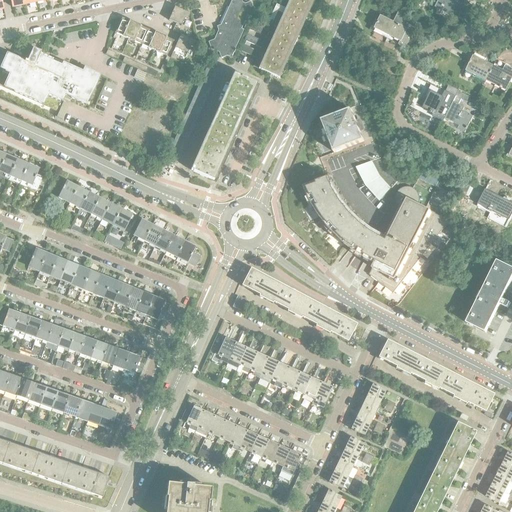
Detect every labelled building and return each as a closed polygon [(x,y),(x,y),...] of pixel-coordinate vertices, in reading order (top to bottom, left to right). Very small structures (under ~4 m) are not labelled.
[(243,30),(241,29),(247,16),(250,17),(254,8),(253,7),(251,2),(245,4),(242,3),(240,0),(231,0),(220,25),(216,26),(218,30),(214,40),(208,42),(210,48),(218,52),(221,58),(226,56),(231,58),(235,49),(243,30)] [(277,77),(311,0),(291,0),(260,70),(277,77)] [(438,0),(435,7),(458,19),(468,0),(438,0)] [(181,26),(184,19),(187,20),(190,14),(175,7),(168,21),(169,21),(169,20),(181,26)] [(403,26),(408,16),(399,12),(394,23),(381,16),(379,20),(375,19),(370,30),(392,41),(394,37),(400,41),(399,44),(405,47),(411,35),(405,32),(407,28),(403,26)] [(114,33),(167,56),(173,42),(174,42),(174,41),(121,18),(115,33),(115,32),(114,33)] [(180,35),(174,48),(175,49),(175,48),(187,53),(186,54),(187,54),(190,47),(193,48),(196,42),(180,35)] [(0,67),(0,85),(57,111),(61,101),(62,101),(62,100),(63,100),(63,99),(62,99),(64,95),(65,96),(65,95),(71,98),(72,99),(72,98),(76,100),(76,101),(77,100),(81,102),(81,103),(85,104),(85,105),(86,105),(90,95),(91,95),(92,90),(93,91),(93,90),(95,86),(95,85),(97,81),(97,80),(99,76),(100,76),(90,71),(84,68),(83,72),(63,63),(62,66),(51,62),(39,56),(41,52),(33,49),(27,61),(25,60),(25,61),(7,54),(7,55),(6,59),(5,59),(3,64),(3,63),(3,64),(1,68),(0,67)] [(486,81),(493,66),(473,56),(474,56),(473,55),(465,71),(466,71),(486,81)] [(496,59),(493,66),(486,81),(505,90),(505,91),(506,91),(511,78),(511,68),(505,65),(506,64),(496,59)] [(220,67),(219,67),(208,62),(206,67),(218,72),(220,67)] [(145,72),(155,77),(157,71),(147,67),(147,68),(145,72)] [(216,77),(218,72),(206,67),(204,72),(216,77)] [(202,77),(214,82),(216,77),(204,72),(202,77)] [(236,75),(193,172),(211,180),(211,179),(213,180),(253,89),(252,88),(254,83),(236,75)] [(200,82),(211,87),(214,82),(202,77),(200,82)] [(209,92),(211,87),(200,82),(198,87),(209,92)] [(445,119),(458,91),(459,90),(448,85),(445,91),(448,92),(445,98),(439,95),(442,89),(431,84),(425,96),(427,98),(422,107),(434,113),(435,110),(440,112),(438,115),(445,119)] [(196,91),(207,97),(209,92),(198,87),(196,91)] [(193,96),(205,101),(207,97),(196,91),(193,96)] [(468,96),(458,91),(445,119),(459,126),(457,129),(465,133),(473,116),(462,111),(464,108),(458,105),(461,99),(466,102),(468,96)] [(191,101),(203,106),(205,101),(193,96),(191,101)] [(189,106),(201,111),(203,106),(191,101),(189,106)] [(187,111),(198,116),(201,111),(189,106),(187,111)] [(334,153),(364,141),(360,130),(363,129),(359,120),(356,121),(352,110),(322,122),(334,153)] [(185,116),(196,121),(198,116),(187,111),(185,116)] [(183,121),(194,126),(196,121),(185,116),(183,121)] [(180,125),(192,131),(194,126),(183,121),(180,125)] [(178,130),(190,135),(192,131),(180,125),(178,130)] [(176,135),(188,140),(190,135),(178,130),(176,135)] [(174,140),(185,145),(188,140),(176,135),(174,140)] [(365,224),(381,235),(386,235),(409,190),(396,179),(380,160),(373,138),(322,159),(330,176),(350,209),(365,224)] [(172,145),(183,150),(185,145),(174,140),(172,145)] [(170,150),(181,155),(183,150),(172,145),(170,150)] [(168,155),(179,160),(181,155),(170,150),(168,155)] [(0,168),(0,172),(9,177),(16,160),(6,155),(0,168)] [(179,160),(168,155),(165,159),(177,165),(179,160)] [(9,177),(21,181),(28,164),(16,160),(9,177)] [(39,169),(28,164),(21,181),(28,184),(27,187),(36,191),(42,177),(37,175),(39,169)] [(422,171),(418,179),(424,182),(428,174),(422,171)] [(372,262),(375,264),(369,275),(379,282),(378,283),(384,288),(384,287),(393,293),(450,220),(434,213),(430,211),(418,204),(419,203),(419,202),(419,201),(419,199),(419,198),(419,197),(419,195),(418,194),(418,193),(417,192),(416,191),(415,190),(414,189),(413,188),(412,188),(410,187),(409,187),(408,187),(406,187),(405,187),(404,188),(402,188),(401,189),(400,189),(399,190),(398,191),(397,192),(397,194),(396,195),(396,196),(395,197),(395,199),(395,200),(396,201),(396,203),(396,204),(397,205),(398,206),(399,207),(400,208),(401,209),(402,210),(383,247),(381,246),(384,239),(371,232),(360,223),(350,214),(341,203),(334,191),(328,177),(304,187),(311,203),(320,218),(331,231),(343,243),(350,249),(352,250),(357,254),(360,256),(372,263),(372,262)] [(440,181),(437,187),(442,190),(445,184),(440,181)] [(69,204),(77,187),(66,182),(58,198),(69,204)] [(69,204),(80,209),(88,193),(77,187),(69,204)] [(509,220),(511,214),(511,203),(485,190),(478,204),(493,212),(491,216),(507,224),(508,220),(509,220)] [(90,214),(99,198),(88,193),(80,209),(90,214)] [(90,214),(101,220),(110,204),(99,198),(90,214)] [(101,220),(112,226),(120,209),(110,204),(101,220)] [(120,209),(112,226),(124,232),(132,215),(120,209)] [(133,236),(144,242),(153,226),(141,220),(133,236)] [(144,242),(155,247),(163,231),(153,226),(144,242)] [(155,247),(166,253),(174,237),(163,231),(155,247)] [(0,235),(0,252),(1,249),(9,252),(13,241),(0,235)] [(166,253),(176,258),(184,242),(174,237),(166,253)] [(176,258),(187,263),(195,267),(201,256),(193,252),(195,247),(184,242),(176,258)] [(39,271),(46,254),(35,250),(28,267),(39,271)] [(46,254),(39,271),(50,276),(57,259),(46,254)] [(57,259),(50,276),(60,280),(68,263),(57,259)] [(474,307),(474,308),(470,315),(466,323),(485,333),(485,332),(486,333),(486,332),(489,325),(490,324),(489,324),(493,317),(497,309),(499,304),(505,307),(508,308),(510,303),(508,301),(502,299),(504,294),(505,294),(505,293),(508,286),(509,286),(508,286),(511,278),(511,267),(497,261),(496,261),(497,261),(493,269),(493,268),(493,269),(489,276),(489,277),(485,284),(482,292),(481,292),(478,299),(477,300),(478,300),(474,307)] [(68,263),(60,280),(71,284),(78,267),(68,263)] [(71,284),(82,289),(89,272),(78,267),(71,284)] [(250,269),(241,286),(268,300),(277,283),(250,269)] [(11,275),(17,278),(19,273),(13,270),(11,275)] [(82,289),(93,293),(100,276),(89,272),(82,289)] [(100,276),(93,293),(103,298),(110,280),(100,276)] [(110,280),(103,298),(114,302),(121,285),(110,280)] [(277,283),(268,300),(294,314),(304,297),(277,283)] [(121,285),(114,302),(125,307),(132,289),(121,285)] [(125,307),(136,311),(143,294),(132,289),(125,307)] [(136,311),(147,315),(154,298),(143,294),(136,311)] [(237,297),(235,301),(232,307),(240,311),(245,300),(237,297)] [(304,297),(294,314),(321,328),(330,311),(304,297)] [(147,315),(157,320),(158,319),(163,322),(167,311),(162,309),(164,303),(154,298),(147,315)] [(0,325),(14,331),(20,314),(8,310),(6,316),(2,314),(0,319),(0,325)] [(321,328),(339,338),(347,342),(356,325),(330,311),(321,328)] [(14,331),(24,335),(31,318),(20,314),(14,331)] [(24,335),(35,338),(41,322),(31,318),(24,335)] [(46,342),(52,326),(41,322),(35,338),(46,342)] [(57,346),(63,330),(52,326),(46,342),(44,348),(55,352),(57,346)] [(57,346),(68,350),(74,334),(63,330),(57,346)] [(68,350),(79,354),(85,338),(74,334),(68,350)] [(90,358),(96,341),(85,338),(79,354),(90,358)] [(218,345),(215,353),(217,354),(217,355),(221,357),(220,360),(227,364),(228,360),(236,343),(225,338),(221,347),(218,345)] [(101,362),(107,346),(96,341),(90,358),(101,362)] [(386,341),(378,358),(404,372),(413,354),(386,341)] [(228,360),(227,364),(231,365),(237,368),(239,365),(247,348),(236,343),(228,360)] [(101,362),(112,366),(118,349),(107,346),(101,362)] [(247,348),(239,365),(243,367),(241,370),(248,373),(249,370),(257,353),(247,348)] [(118,349),(112,366),(123,370),(129,354),(118,349)] [(257,353),(249,370),(253,372),(252,375),(259,378),(260,375),(268,358),(257,353)] [(134,374),(135,371),(140,358),(129,354),(123,370),(134,374)] [(431,385),(440,368),(413,354),(404,372),(431,385)] [(260,375),(259,378),(269,383),(270,380),(278,363),(268,358),(260,375)] [(141,373),(144,365),(138,363),(135,371),(141,373)] [(278,363),(270,380),(275,382),(273,385),(280,388),(281,385),(289,368),(278,363)] [(289,368),(281,385),(292,390),(300,373),(289,368)] [(467,381),(440,368),(431,385),(458,399),(467,381)] [(0,371),(0,390),(5,392),(11,376),(0,371)] [(300,373),(292,390),(303,395),(311,378),(300,373)] [(11,376),(5,392),(17,397),(22,380),(11,376)] [(303,395),(301,398),(312,403),(321,383),(311,378),(303,395)] [(22,380),(17,397),(28,401),(34,384),(22,380)] [(458,399),(476,408),(484,413),(493,395),(467,381),(458,399)] [(321,383),(312,403),(316,405),(323,408),(324,405),(332,388),(321,383)] [(34,384),(28,401),(40,405),(46,388),(34,384)] [(367,396),(380,402),(385,391),(372,384),(367,396)] [(46,388),(40,405),(52,409),(58,392),(46,388)] [(58,392),(52,409),(64,414),(70,397),(58,392)] [(361,407),(375,413),(380,402),(367,396),(361,407)] [(70,397),(64,414),(75,418),(81,401),(70,397)] [(81,401),(75,418),(87,422),(93,405),(81,401)] [(93,405),(87,422),(99,426),(105,409),(93,405)] [(180,420),(186,423),(190,425),(189,427),(195,430),(204,411),(193,406),(190,412),(185,410),(180,420)] [(375,413),(361,407),(356,418),(370,424),(375,413)] [(105,409),(99,426),(116,432),(121,421),(115,419),(117,414),(105,409)] [(207,433),(215,416),(204,411),(195,430),(195,431),(206,436),(207,433)] [(466,422),(468,417),(461,414),(459,418),(466,422)] [(226,421),(215,416),(207,433),(218,438),(226,421)] [(351,429),(364,435),(370,424),(356,418),(351,429)] [(226,421),(218,438),(228,443),(236,426),(226,421)] [(442,453),(461,462),(475,432),(456,423),(442,453)] [(236,426),(228,443),(239,448),(247,431),(236,426)] [(250,453),(258,436),(247,431),(239,448),(250,453)] [(268,441),(258,436),(250,453),(261,458),(268,441)] [(363,444),(350,437),(344,449),(358,455),(363,444)] [(9,443),(0,439),(0,462),(2,463),(9,443)] [(261,458),(271,463),(279,446),(268,441),(261,458)] [(2,463),(31,473),(38,453),(9,443),(2,463)] [(271,463),(282,468),(290,451),(279,446),(271,463)] [(358,455),(344,449),(339,460),(353,466),(358,455)] [(301,456),(290,451),(282,468),(293,473),(301,456)] [(61,484),(68,463),(38,453),(31,473),(61,484)] [(446,492),(461,462),(442,453),(427,483),(446,492)] [(511,454),(508,453),(502,464),(511,468),(511,453),(511,454)] [(353,466),(339,460),(334,471),(347,477),(353,466)] [(61,484),(91,494),(98,473),(68,463),(61,484)] [(511,478),(511,468),(502,464),(497,475),(510,482),(511,478)] [(328,482),(342,489),(347,477),(334,471),(328,482)] [(109,477),(98,473),(91,494),(102,498),(109,477)] [(497,475),(491,486),(505,492),(510,482),(497,475)] [(412,511),(436,511),(446,492),(427,483),(412,511)] [(211,489),(204,488),(168,484),(166,498),(168,498),(165,511),(207,511),(208,502),(209,503),(211,489)] [(499,504),(505,492),(491,486),(486,497),(489,498),(489,499),(491,500),(491,499),(499,504)] [(341,497),(328,490),(322,502),(336,508),(341,497)] [(333,511),(336,508),(322,502),(317,511),(333,511)]
